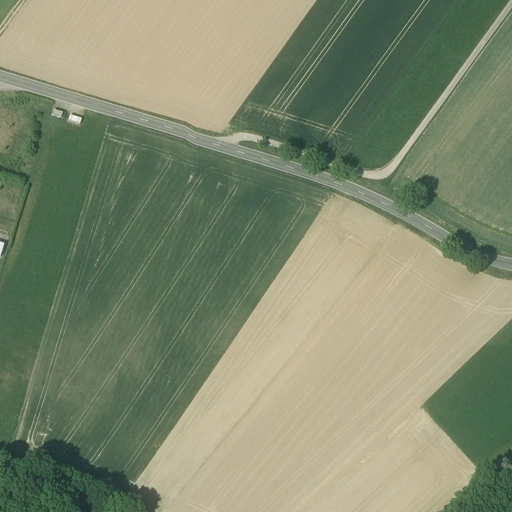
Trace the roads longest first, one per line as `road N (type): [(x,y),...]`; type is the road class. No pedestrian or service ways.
road 1 (residential): [(0,82),(360,194),(459,250),(511,268)]
road 2 (track): [(226,150),(248,139),(363,176),(386,175),(511,4)]
